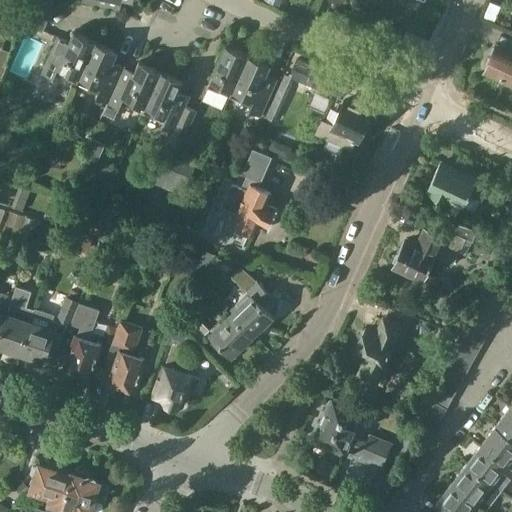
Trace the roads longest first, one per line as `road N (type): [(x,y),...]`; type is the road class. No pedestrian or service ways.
road 1 (residential): [(188,458),(288,362),(336,290),(421,99)]
road 2 (residential): [(427,84),(218,0)]
road 3 (residential): [(188,458),(0,395)]
road 4 (residential): [(314,511),(188,458)]
road 5 (residential): [(110,20),(178,44),(200,0)]
